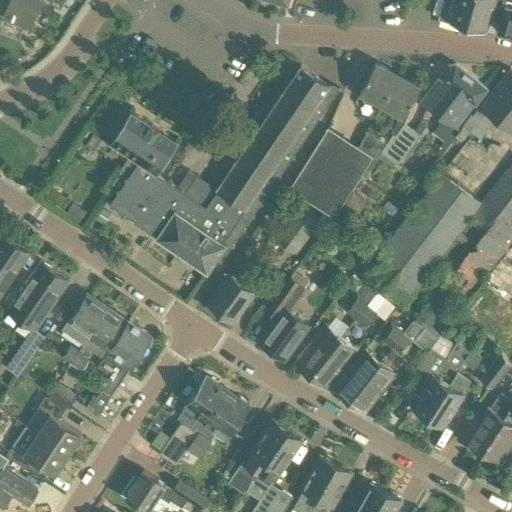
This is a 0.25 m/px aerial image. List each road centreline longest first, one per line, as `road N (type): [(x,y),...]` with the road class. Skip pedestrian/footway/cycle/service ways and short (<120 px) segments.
road 1 (residential): [(508,511),(194,326)]
road 2 (residential): [(194,326),(0,190)]
road 3 (residential): [(73,511),(194,326)]
road 4 (residential): [(403,41),(257,32),(199,0)]
road 5 (residential): [(0,105),(48,79),(106,0)]
